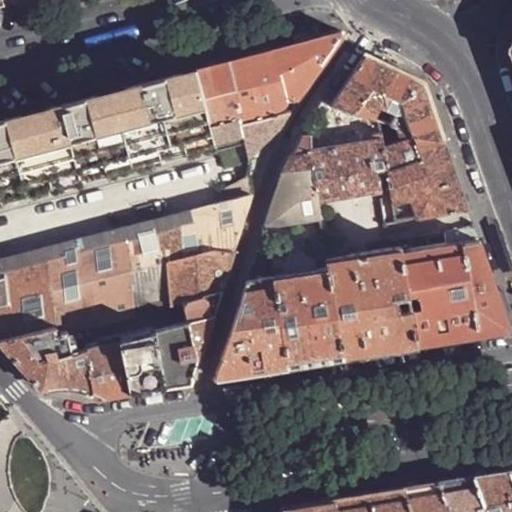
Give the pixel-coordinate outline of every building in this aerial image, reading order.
[(210,123),(279,106),(283,103),(287,96),(301,93),(344,33),(343,31),(341,31),(196,70),(210,123)] [(331,103),(331,104),(358,114),(374,119),(380,108),(394,114),(390,126),(398,129),(415,136),(444,140),(424,81),(367,53),(331,103)] [(0,205),(217,148),(212,129),(210,123),(196,70),(74,102),(42,110),(0,121),(0,205)] [(212,129),(217,148),(245,141),(248,156),(251,154),(282,125),(289,110),(212,129)] [(415,136),(398,129),(400,142),(415,136)] [(311,134),(302,133),(292,153),(311,150),(311,134)] [(350,134),(323,138),(325,148),(352,144),(350,134)] [(417,218),(468,208),(456,173),(444,140),(415,136),(400,142),(383,148),(390,190),(393,205),(412,201),(417,218)] [(311,150),(292,153),(282,174),(313,173),(318,203),(390,190),(383,148),(381,141),(352,144),(325,148),(311,150)] [(313,173),(282,174),(265,228),(266,227),(321,220),(318,203),(313,173)] [(253,194),(249,177),(235,181),(233,178),(225,181),(227,184),(224,185),(228,201),(252,195),(253,194)] [(221,290),(252,195),(228,201),(0,260),(0,339),(0,340),(55,326),(55,332),(68,329),(183,300),(221,290)] [(460,230),(446,233),(448,245),(479,240),(474,226),(460,230)] [(266,227),(265,228),(253,262),(271,260),(266,227)] [(402,254),(418,251),(416,239),(400,242),(401,247),(402,254)] [(418,251),(402,254),(409,294),(419,293),(421,308),(411,309),(417,345),(508,329),(508,327),(493,282),(479,240),(448,245),(418,251)] [(401,247),(328,261),(329,270),(344,357),(417,345),(411,309),(411,308),(400,310),(398,297),(409,296),(409,294),(402,254),(401,247)] [(284,267),(285,275),(317,271),(316,262),(305,255),(291,257),(284,267)] [(289,366),(344,357),(329,270),(317,271),(285,275),(274,277),(289,366)] [(247,280),(215,376),(215,377),(218,379),(289,366),(274,277),(247,280)] [(183,300),(187,321),(213,314),(221,290),(183,300)] [(187,321),(154,330),(165,386),(191,381),(213,314),(187,321)] [(74,387),(94,391),(86,347),(73,350),(68,329),(55,332),(55,326),(0,340),(42,389),(63,386),(74,387)] [(120,338),(130,392),(165,386),(154,330),(120,338)] [(104,396),(130,392),(120,338),(86,347),(94,391),(104,396)] [(499,471),(474,475),(486,511),(511,511),(511,476),(510,470),(499,471)] [(458,478),(439,481),(449,511),(486,511),(474,475),(458,478)] [(449,511),(439,481),(403,487),(411,511),(449,511)] [(411,511),(403,487),(334,498),(338,511),(411,511)] [(338,511),(334,498),(283,507),(288,511),(338,511)]
